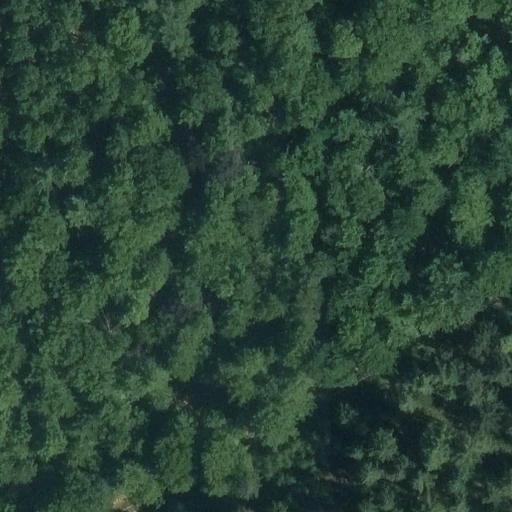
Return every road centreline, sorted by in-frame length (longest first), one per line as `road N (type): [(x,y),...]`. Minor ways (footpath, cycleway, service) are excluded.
road 1 (track): [(123,511),(511,287)]
road 2 (track): [(422,511),(359,376)]
